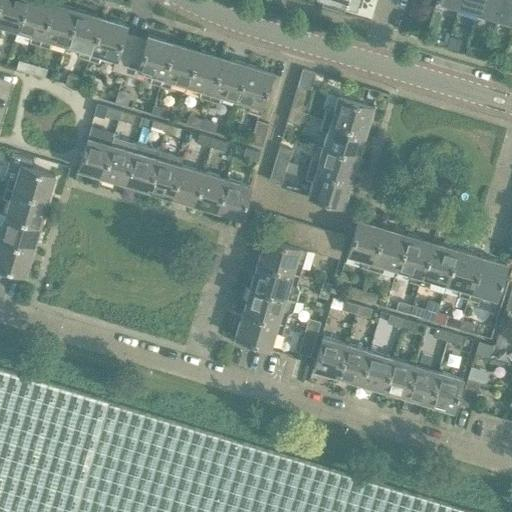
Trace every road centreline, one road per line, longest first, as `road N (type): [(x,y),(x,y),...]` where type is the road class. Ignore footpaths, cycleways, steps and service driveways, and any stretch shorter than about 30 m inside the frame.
road 1 (residential): [(0,312),(511,465)]
road 2 (tertiary): [(370,63),(185,0)]
road 3 (tertiary): [(511,105),(370,63)]
